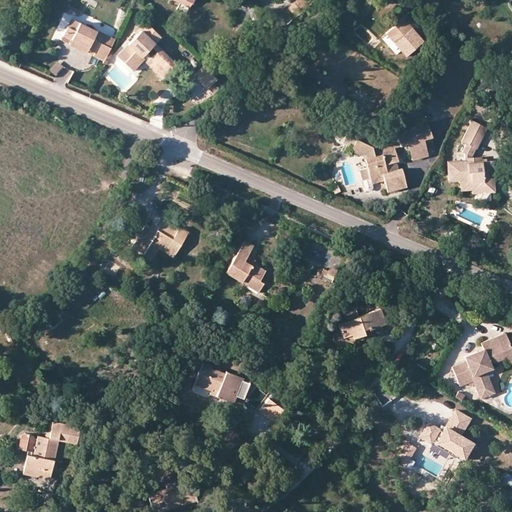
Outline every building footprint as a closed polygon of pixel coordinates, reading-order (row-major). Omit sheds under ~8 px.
[(313,1),(313,0),(295,0),(288,6),(296,15),(313,1)] [(67,3),(63,12),(76,17),(80,9),(67,3)] [(384,33),(404,56),(421,41),(408,26),(413,22),(406,14),(384,33)] [(441,30),(428,17),(420,25),(432,37),(441,30)] [(96,51),(104,34),(71,18),(63,36),(96,51)] [(169,72),(177,65),(178,64),(156,42),(161,36),(147,23),(128,44),(134,51),(124,62),(133,70),(143,60),(144,58),(142,56),(147,51),(151,47),(156,52),(152,56),(169,72)] [(110,49),(115,39),(104,34),(96,51),(94,56),(104,60),(107,55),(110,49)] [(61,40),(94,56),(96,51),(63,36),(61,40)] [(134,51),(128,44),(117,56),(124,62),(134,51)] [(163,79),(169,72),(152,56),(147,51),(142,56),(144,58),(143,60),(163,79)] [(53,60),(48,72),(57,75),(61,63),(53,60)] [(207,88),(218,78),(204,64),(194,75),(207,88)] [(351,88),(350,91),(364,101),(367,97),(363,94),(367,89),(354,82),(350,88),(351,88)] [(470,156),(472,156),(486,126),(471,118),(460,139),(464,142),(460,151),(463,153),(463,159),(447,159),(448,181),(459,180),(460,190),(471,190),(472,185),(484,185),(484,183),(493,183),(492,161),(480,162),(471,162),(470,156)] [(413,140),(421,137),(430,135),(426,121),(394,129),(397,141),(412,137),(413,140)] [(340,141),(350,145),(354,137),(344,132),(340,141)] [(392,146),(378,149),(379,152),(372,154),(370,145),(354,137),(350,145),(349,146),(362,152),(363,156),(362,156),(365,165),(357,167),(362,183),(369,181),(370,181),(381,178),(384,190),(403,185),(399,167),(392,168),(390,160),(395,159),(392,146)] [(377,146),(378,149),(392,146),(392,145),(406,142),(410,156),(425,152),(421,137),(413,140),(412,137),(397,141),(377,146)] [(371,189),(370,181),(369,181),(362,183),(363,191),(364,192),(364,193),(366,194),(367,194),(368,194),(369,194),(370,193),(371,193),(371,192),(371,191),(372,190),(371,189)] [(494,192),(493,183),(484,183),(484,185),(472,185),(471,190),(472,194),(494,192)] [(251,216),(243,229),(252,234),(260,221),(251,216)] [(156,234),(152,231),(145,227),(132,248),(145,255),(150,247),(158,252),(160,248),(175,257),(189,233),(178,226),(177,228),(160,218),(155,225),(160,228),(156,234)] [(253,278),(260,282),(266,271),(254,264),(253,265),(245,261),(247,257),(254,245),(245,239),(226,272),(249,285),(253,278)] [(255,261),(247,257),(245,261),(253,265),(254,264),(255,261)] [(324,267),(318,278),(325,282),(328,275),(333,277),(337,270),(331,267),(330,270),(324,267)] [(263,284),(260,282),(253,278),(249,285),(259,291),(263,284)] [(386,306),(378,308),(383,324),(391,322),(386,306)] [(339,328),(341,336),(350,334),(351,338),(362,334),(360,328),(366,326),(367,329),(383,324),(378,308),(358,314),(356,309),(342,313),(344,319),(337,321),(339,328)] [(368,332),(367,329),(366,326),(360,328),(362,334),(367,333),(368,332)] [(335,345),(343,342),(341,336),(339,328),(330,330),(335,345)] [(341,336),(343,342),(344,345),(352,342),(351,338),(350,334),(341,336)] [(495,362),(496,365),(503,362),(511,357),(511,351),(509,344),(506,336),(483,346),(486,352),(486,355),(481,357),(480,355),(466,360),(468,365),(454,370),(462,388),(471,385),(473,388),(477,388),(480,395),(492,390),(487,378),(493,376),(490,367),(488,365),(495,362)] [(171,358),(183,345),(177,339),(165,353),(171,358)] [(511,343),(509,344),(511,351),(511,357),(503,362),(506,369),(511,366),(511,343)] [(222,391),(220,398),(237,404),(240,397),(246,399),(252,383),(244,380),(244,378),(222,370),(221,372),(212,369),(213,367),(203,363),(196,384),(213,390),(214,388),(222,391)] [(211,395),(220,398),(222,391),(214,388),(213,390),(211,395)] [(494,395),(492,390),(480,395),(483,400),(494,395)] [(282,408),(268,398),(259,410),(273,420),(282,408)] [(455,411),(449,421),(462,429),(468,419),(455,411)] [(449,421),(445,428),(458,436),(462,429),(449,421)] [(55,424),(54,426),(51,440),(46,439),(39,437),(38,440),(36,440),(34,437),(27,435),(23,437),(21,447),(23,451),(29,452),(24,475),(50,481),(58,447),(60,442),(69,444),(68,449),(78,452),(82,435),(73,433),(74,429),(55,424)] [(438,430),(428,424),(417,443),(447,460),(449,457),(450,454),(460,460),(470,443),(458,436),(445,428),(442,432),(438,430)] [(450,454),(449,457),(458,463),(460,460),(450,454)] [(511,487),(511,486),(511,474),(506,471),(500,480),(511,487)] [(163,479),(164,491),(148,496),(150,511),(170,511),(171,511),(174,505),(195,499),(190,479),(178,482),(177,476),(163,479)]
